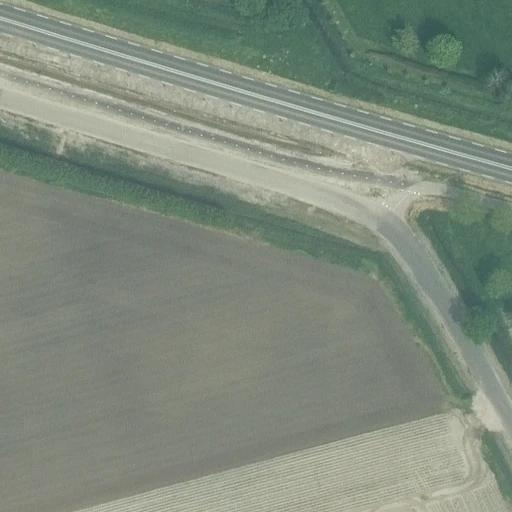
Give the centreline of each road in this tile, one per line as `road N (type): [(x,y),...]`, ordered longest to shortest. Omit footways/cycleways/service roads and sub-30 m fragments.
road 1 (unclassified): [(511,420),(414,254),(371,215),(0,95)]
road 2 (primary): [(0,18),(511,168)]
